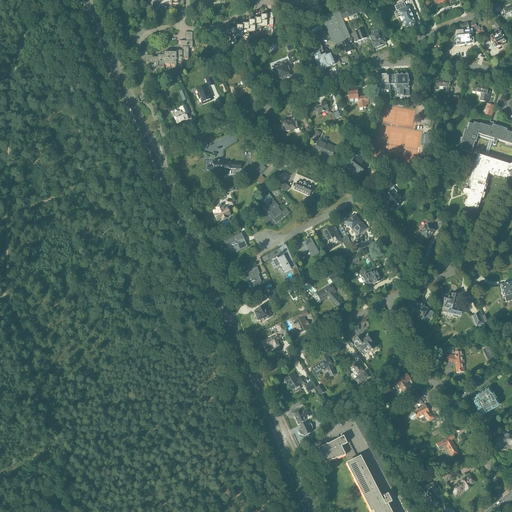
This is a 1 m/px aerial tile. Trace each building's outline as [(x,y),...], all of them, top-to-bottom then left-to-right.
[(412,25),(416,23),(409,7),(406,8),(404,2),(395,6),(397,12),(399,11),(406,27),(410,26),(411,26),(412,25)] [(338,10),(343,20),(362,12),(354,4),(338,10)] [(511,5),(503,9),(505,14),(511,11),(511,5)] [(350,39),(343,20),(338,10),(321,18),(332,44),(336,45),(345,41),(350,39)] [(267,11),(267,15),(261,15),(261,16),(255,16),(255,20),(249,20),(249,22),(243,22),(243,25),(237,25),(237,27),(231,27),(231,31),(225,31),(225,42),(233,42),(233,41),(237,41),(237,37),(245,37),(245,35),(249,35),(249,32),(257,32),(257,30),(261,30),(261,26),(269,26),(269,25),(273,25),(273,11),(267,11)] [(297,40),(323,29),(320,22),(294,32),(297,40)] [(457,46),(474,44),(473,37),(470,38),(470,34),(473,34),(473,31),(472,29),(469,30),(469,28),(467,24),(461,26),(463,31),(455,32),(456,41),(456,42),(454,42),(455,46),(457,46)] [(473,29),(478,38),(486,34),(482,27),(480,29),(479,26),(473,29)] [(367,38),(363,29),(351,34),(354,43),(367,38)] [(500,33),(499,30),(498,29),(494,31),(496,35),(490,38),(493,44),(491,45),(493,49),(495,48),(495,49),(500,46),(500,45),(501,44),(502,46),(506,44),(505,42),(506,42),(501,32),(500,33)] [(372,35),(369,36),(371,42),(374,48),(377,46),(378,47),(383,45),(382,44),(386,43),(383,37),(382,38),(380,32),(378,33),(372,35)] [(342,43),(346,53),(353,50),(351,45),(354,44),(351,39),(350,39),(345,41),(342,43)] [(192,41),(186,41),(180,41),(180,47),(182,47),(182,51),(182,53),(188,53),(188,47),(192,47),(192,41)] [(324,55),(322,56),(321,53),(323,52),(322,50),(322,49),(319,41),(313,43),(314,46),(306,49),(307,53),(304,55),(306,59),(305,60),(309,68),(314,66),(311,58),(314,57),(320,71),(329,67),(335,64),(330,53),(325,56),(324,55)] [(152,58),(152,61),(152,63),(158,63),(158,67),(164,67),(164,62),(170,62),(170,64),(176,64),(176,62),(182,63),(182,59),(188,59),(188,53),(182,53),(182,51),(176,51),(176,52),(164,52),(164,55),(158,55),(158,57),(152,57),(152,58)] [(297,61),(293,53),(287,55),(291,64),(297,61)] [(277,81),(291,75),(286,63),(285,61),(278,64),(278,66),(273,68),(273,67),(271,68),(272,70),(273,69),(274,72),(271,73),(273,78),(276,77),(277,81)] [(395,75),(390,75),(390,84),(395,84),(395,90),(399,90),(399,96),(409,96),(409,85),(409,74),(404,74),(400,74),(400,75),(395,75)] [(390,90),(390,84),(390,75),(389,75),(379,75),(379,85),(380,85),(380,88),(381,88),(381,91),(384,90),(384,89),(390,89),(390,90)] [(212,78),(206,81),(208,87),(214,85),(212,78)] [(449,88),(450,81),(439,80),(439,82),(435,82),(435,87),(434,90),(435,90),(438,91),(438,90),(439,87),(445,87),(445,94),(448,95),(449,87),(449,88)] [(223,93),(229,90),(226,83),(220,86),(223,93)] [(206,84),(196,88),(198,94),(197,94),(199,100),(200,99),(202,105),(212,101),(210,95),(212,94),(210,89),(208,90),(206,84)] [(251,91),(249,84),(239,88),(238,87),(236,88),(235,85),(230,87),(235,99),(242,96),(242,94),(246,92),(246,93),(251,91)] [(472,91),(481,93),(479,101),(488,103),(491,91),(488,90),(488,88),(478,86),(477,87),(473,86),(472,91)] [(355,100),(358,100),(359,108),(366,108),(366,105),(369,105),(368,96),(360,97),(359,89),(353,90),(353,91),(348,92),(349,100),(354,99),(355,100)] [(452,95),(451,105),(458,106),(459,96),(452,95)] [(318,113),(328,109),(325,100),(321,102),(322,104),(317,106),(316,104),(311,106),(313,111),(317,109),(318,113)] [(494,106),(488,104),(485,115),(491,116),(494,106)] [(180,122),(188,119),(186,114),(189,113),(186,106),(182,107),(183,110),(173,114),(177,123),(178,123),(180,122)] [(343,116),(341,110),(334,113),(336,119),(343,116)] [(299,129),(299,125),(298,118),(286,120),(286,121),(280,122),(280,125),(284,125),(284,131),(286,131),(286,132),(290,131),(290,130),(299,129)] [(509,177),(511,176),(509,173),(511,172),(511,169),(511,167),(511,166),(511,130),(489,124),(489,126),(480,124),(474,123),(473,125),(469,123),(467,130),(465,129),(460,144),(462,144),(460,150),(477,155),(466,190),(466,189),(465,189),(464,189),(464,190),(463,191),(463,192),(464,192),(464,193),(465,193),(468,194),(465,206),(476,209),(478,203),(480,204),(485,186),(484,186),(489,173),(494,175),(495,174),(498,175),(498,174),(509,177)] [(321,132),(314,130),(312,136),(318,139),(321,132)] [(430,149),(433,133),(427,132),(426,137),(425,136),(424,144),(425,144),(424,148),(430,149)] [(331,160),(336,148),(319,140),(314,152),(322,156),(322,154),(325,156),(325,157),(331,160)] [(360,149),(356,146),(354,144),(349,150),(355,155),(360,149)] [(351,162),(347,167),(350,170),(350,169),(359,176),(362,172),(363,171),(364,169),(363,168),(360,166),(364,161),(365,159),(359,154),(358,156),(356,159),(354,158),(351,162)] [(207,166),(207,170),(222,171),(226,171),(226,169),(233,169),(241,169),(241,163),(233,163),(228,162),(228,164),(223,164),(223,161),(213,160),(212,166),(207,166)] [(261,173),(266,168),(262,164),(259,168),(259,169),(252,172),(253,176),(261,173)] [(261,185),(266,180),(262,176),(257,181),(261,185)] [(298,181),(295,189),(309,195),(313,187),(298,181)] [(284,182),(279,186),(285,192),(290,187),(284,182)] [(390,182),(382,189),(385,193),(387,192),(389,194),(385,197),(388,201),(387,201),(391,206),(392,205),(395,209),(395,208),(396,209),(399,207),(398,206),(402,203),(399,199),(400,198),(396,194),(395,195),(392,192),(394,190),(392,187),(394,186),(390,182)] [(232,187),(222,192),(224,197),(227,196),(226,194),(234,190),(232,187)] [(233,205),(234,201),(226,200),(226,204),(226,205),(225,205),(221,206),(216,208),(217,209),(213,211),(215,214),(214,214),(217,221),(222,219),(223,220),(227,218),(226,217),(230,215),(227,208),(230,206),(230,205),(233,205)] [(273,200),(263,208),(276,223),(289,213),(286,209),(282,212),(279,208),(279,207),(277,205),(278,205),(273,200)] [(363,231),(365,229),(360,222),(359,222),(355,217),(353,218),(352,216),(345,222),(348,226),(349,225),(352,229),(354,227),(357,232),(361,229),(363,231)] [(437,226),(442,229),(446,223),(440,218),(437,222),(439,223),(437,226)] [(433,225),(429,222),(426,219),(424,221),(427,224),(425,227),(424,226),(423,226),(421,228),(421,230),(422,230),(420,232),(424,236),(425,237),(426,238),(427,238),(428,239),(434,231),(430,228),(433,225)] [(343,243),(336,229),(334,230),(332,227),(323,232),(328,241),(335,238),(339,245),(343,243)] [(231,233),(219,239),(221,243),(220,243),(223,250),(227,248),(233,245),(237,252),(247,247),(242,237),(243,237),(241,234),(240,234),(236,236),(235,236),(233,237),(231,233)] [(313,257),(319,253),(313,244),(312,245),(309,240),(299,245),(303,253),(309,249),(313,257)] [(343,243),(347,252),(353,249),(349,240),(343,243)] [(369,248),(367,243),(356,248),(354,249),(356,252),(357,252),(358,253),(369,248)] [(285,273),(291,270),(284,256),(284,255),(278,259),(277,257),(272,260),(273,260),(277,267),(281,265),(285,273)] [(257,268),(256,268),(245,273),(247,279),(251,278),(253,282),(254,282),(256,287),(262,284),(258,274),(259,274),(257,268)] [(301,277),(298,270),(292,272),(296,280),(301,277)] [(382,280),(382,279),(381,276),(380,276),(379,275),(381,274),(379,270),(375,271),(375,272),(372,274),(371,273),(366,275),(365,273),(363,274),(363,273),(359,274),(364,283),(366,287),(367,287),(368,287),(382,280)] [(333,283),(339,280),(335,274),(330,277),(333,283)] [(506,302),(511,300),(511,282),(500,286),(502,292),(501,292),(501,294),(502,294),(503,299),(505,298),(506,302)] [(317,293),(313,296),(316,300),(319,298),(321,300),(328,296),(338,307),(343,303),(339,298),(338,299),(333,293),(335,291),(331,285),(317,293)] [(456,296),(452,295),(451,296),(448,296),(446,297),(446,298),(445,298),(444,301),(445,301),(443,312),(453,315),(454,317),(457,318),(459,316),(460,316),(461,310),(455,309),(458,298),(456,296)] [(424,321),(426,317),(430,319),(433,314),(431,313),(432,312),(430,311),(423,307),(424,306),(422,305),(421,305),(421,306),(420,305),(418,304),(415,303),(414,303),(412,307),(410,307),(408,312),(411,314),(412,316),(413,317),(415,316),(415,317),(416,316),(424,321)] [(255,319),(256,320),(257,320),(258,320),(264,318),(264,320),(269,318),(268,315),(271,314),(267,305),(257,310),(258,312),(255,313),(256,316),(256,317),(255,317),(255,318),(255,319)] [(299,313),(302,318),(308,315),(306,310),(299,313)] [(479,314),(472,317),(475,322),(478,321),(479,325),(483,324),(479,314)] [(301,333),(310,329),(304,318),(294,323),(298,331),(300,330),(301,333)] [(279,339),(277,335),(286,331),(282,322),(275,325),(278,332),(275,334),(276,336),(263,341),(266,348),(273,345),(275,348),(280,346),(277,340),(279,339)] [(357,342),(354,344),(357,348),(360,352),(364,349),(366,352),(369,350),(370,352),(374,348),(371,343),(371,342),(367,337),(363,341),(360,337),(355,340),(357,342)] [(457,373),(464,372),(463,363),(464,363),(463,351),(455,352),(455,355),(447,354),(446,361),(455,362),(457,373)] [(320,364),(312,369),(315,375),(319,373),(323,371),(324,373),(327,370),(331,377),(336,374),(333,369),(327,355),(322,357),(325,362),(323,363),(323,362),(320,364)] [(395,360),(387,364),(390,369),(398,365),(395,360)] [(363,371),(357,362),(352,366),(358,374),(359,374),(360,375),(354,380),(358,385),(368,378),(370,380),(373,377),(369,373),(366,375),(364,372),(363,373),(362,371),(363,371)] [(300,384),(303,382),(300,378),(297,380),(294,374),(285,379),(288,385),(291,390),(300,385),(300,384)] [(406,383),(411,380),(406,374),(395,382),(393,384),(393,383),(390,385),(387,379),(381,382),(385,388),(390,386),(393,391),(396,389),(394,386),(397,384),(403,392),(409,387),(406,383)] [(311,382),(304,385),(308,392),(315,389),(311,382)] [(326,392),(322,384),(315,388),(320,395),(326,392)] [(477,406),(479,408),(477,410),(480,415),(481,414),(482,416),(487,413),(486,411),(489,408),(491,411),(499,405),(496,401),(497,400),(495,397),(496,397),(495,395),(494,395),(492,393),(491,393),(488,388),(476,397),(477,399),(472,402),(475,407),(477,406)] [(415,406),(417,404),(421,400),(419,398),(412,403),(415,406)] [(413,412),(414,413),(411,414),(410,415),(410,417),(411,419),(412,420),(414,419),(416,418),(417,418),(423,415),(424,415),(429,421),(433,418),(429,412),(425,405),(421,400),(417,404),(420,408),(418,409),(418,408),(416,409),(417,410),(413,412)] [(305,418),(309,416),(306,410),(302,412),(302,411),(295,415),(299,424),(306,420),(305,418)] [(298,431),(299,432),(300,433),(301,434),(302,435),(304,435),(305,435),(307,435),(308,435),(309,434),(311,433),(312,432),(312,430),(313,429),(313,427),(312,426),(312,424),(308,426),(307,423),(300,427),(301,429),(298,431)] [(511,435),(507,434),(495,440),(494,443),(495,447),(499,448),(508,444),(511,445),(511,435)] [(451,440),(455,438),(453,435),(436,444),(440,450),(447,446),(452,457),(459,453),(451,440)] [(327,444),(318,448),(325,463),(329,461),(330,461),(333,459),(334,460),(337,458),(338,459),(341,457),(342,457),(346,455),(349,462),(357,458),(348,439),(346,440),(344,436),(337,439),(328,444),(327,444)] [(349,462),(346,463),(371,511),(372,511),(374,511),(391,511),(388,504),(392,502),(388,494),(383,496),(385,499),(383,500),(361,456),(357,458),(349,462)] [(458,470),(448,473),(450,479),(458,476),(457,473),(459,473),(458,470)] [(471,477),(467,480),(466,478),(452,488),(456,495),(465,488),(467,490),(469,488),(469,489),(472,486),(471,485),(474,483),(475,482),(475,481),(474,481),(471,477)] [(438,506),(442,503),(438,498),(437,498),(431,490),(427,493),(420,484),(418,486),(417,485),(414,487),(423,499),(424,497),(431,506),(436,502),(438,506)]
